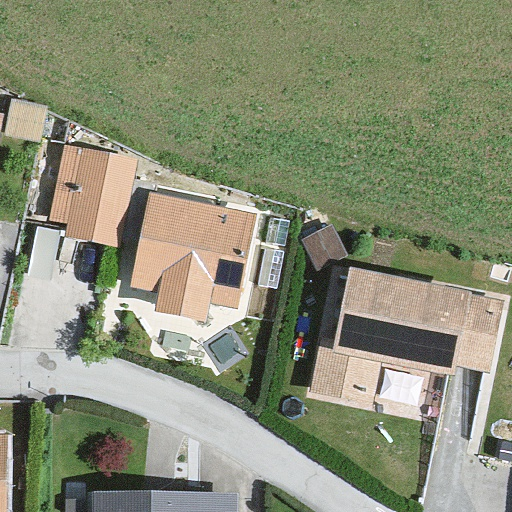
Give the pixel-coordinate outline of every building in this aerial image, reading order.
[(13,101),(7,135),(37,140),(43,106),(13,101)] [(136,159),(64,146),(50,218),(69,222),(66,235),(119,245),(136,159)] [(254,217),(149,197),(132,283),(159,288),(155,306),(206,316),(209,298),(237,304),(254,217)] [(330,227),(304,240),(318,270),(345,257),(330,227)] [(500,302),(337,268),(312,390),(370,402),(379,357),(454,372),(456,364),(486,370),(500,302)] [(238,511),(239,496),(93,495),(93,511),(238,511)]
